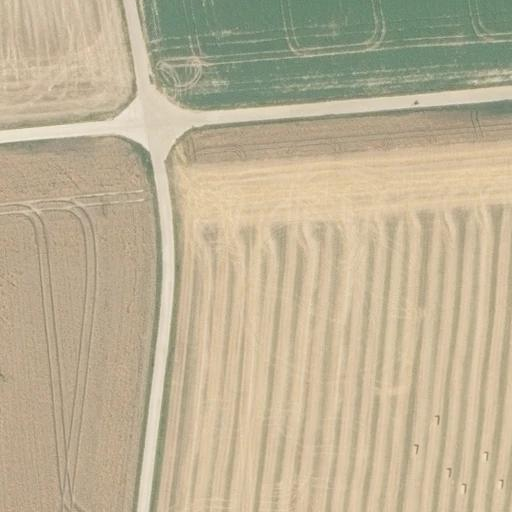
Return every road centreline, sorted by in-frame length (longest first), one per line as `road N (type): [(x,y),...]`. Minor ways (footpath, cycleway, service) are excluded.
road 1 (unclassified): [(143,511),(170,254),(152,124)]
road 2 (unclassified): [(511,94),(152,124)]
road 3 (unclassified): [(152,124),(0,138)]
road 4 (unclassified): [(152,124),(130,0)]
